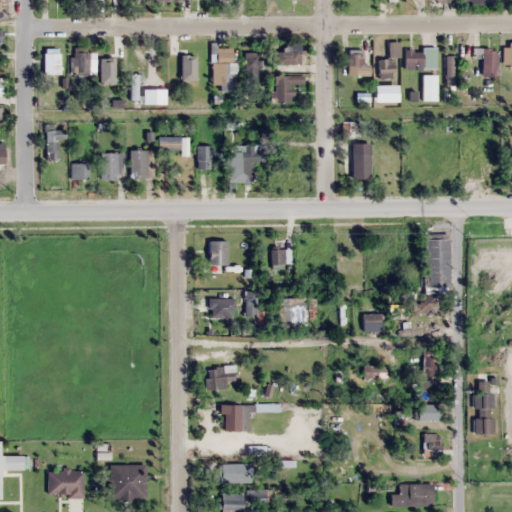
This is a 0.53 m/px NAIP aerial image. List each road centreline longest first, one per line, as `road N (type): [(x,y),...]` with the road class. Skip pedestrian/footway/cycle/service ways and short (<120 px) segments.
road 1 (tertiary): [(511,203),(0,209)]
road 2 (residential): [(511,27),(26,31)]
road 3 (residential): [(459,511),(456,204)]
road 4 (residential): [(178,511),(174,207)]
road 5 (residential): [(458,333),(176,343)]
road 6 (residential): [(22,209),(25,0)]
road 7 (residential): [(320,206),(322,0)]
